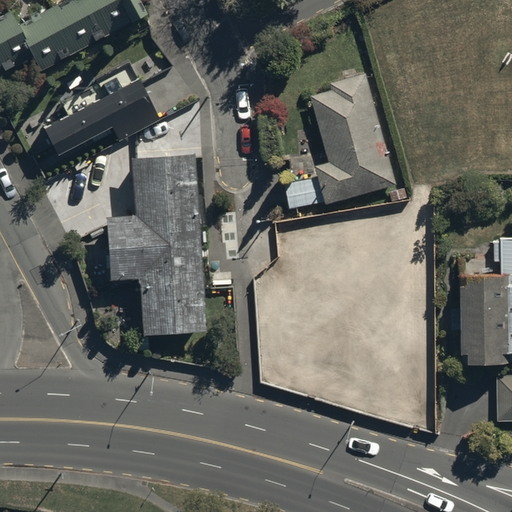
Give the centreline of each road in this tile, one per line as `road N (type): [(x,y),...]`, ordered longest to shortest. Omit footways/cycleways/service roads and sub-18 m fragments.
road 1 (residential): [(0,209),(69,342),(140,427)]
road 2 (secondary): [(140,427),(343,477)]
road 3 (primary): [(343,477),(433,463),(511,478)]
road 4 (secondary): [(0,419),(140,427)]
road 5 (residential): [(219,51),(236,170)]
